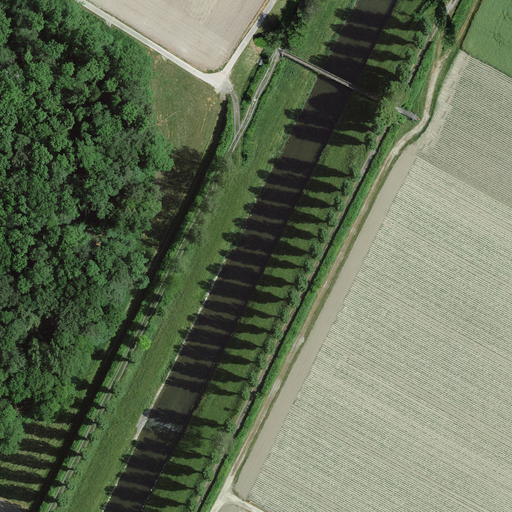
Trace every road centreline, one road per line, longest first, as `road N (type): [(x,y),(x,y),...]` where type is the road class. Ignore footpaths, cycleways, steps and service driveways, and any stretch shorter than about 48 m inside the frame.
road 1 (track): [(478,0),(424,124),(389,159),(218,507)]
road 2 (track): [(50,511),(308,0)]
road 3 (track): [(447,0),(196,511)]
road 4 (track): [(31,511),(218,140),(223,81),(235,94),(238,133)]
road 5 (track): [(273,0),(223,81),(88,0)]
road 6 (track): [(424,124),(449,0)]
